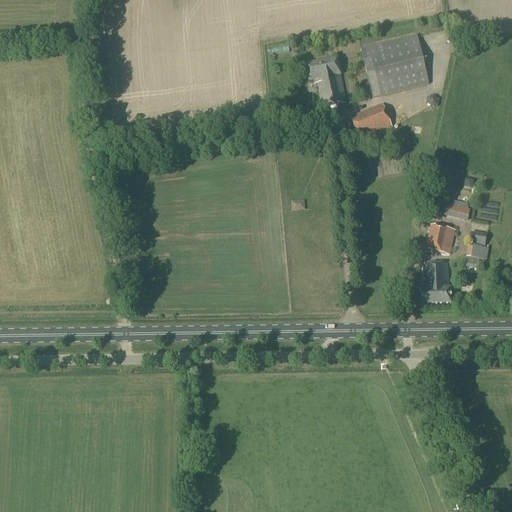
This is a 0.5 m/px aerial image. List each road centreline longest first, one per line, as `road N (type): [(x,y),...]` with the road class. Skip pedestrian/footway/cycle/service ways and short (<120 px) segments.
road 1 (primary): [(125,334),(329,332)]
road 2 (unclassified): [(125,360),(328,356)]
road 3 (unknown): [(408,355),(467,511)]
road 4 (primary): [(0,336),(125,334)]
road 5 (unclassified): [(125,360),(0,362)]
